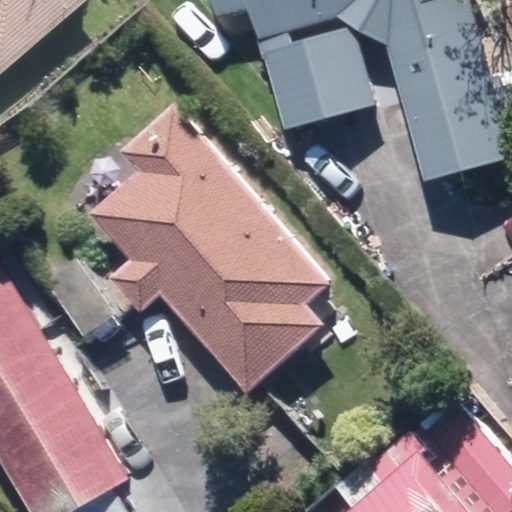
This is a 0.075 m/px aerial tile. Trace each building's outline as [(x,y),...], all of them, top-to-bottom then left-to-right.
[(0,0),(0,61),(72,0),(0,0)] [(255,27),(285,129),(371,103),(350,29),(290,44),(283,29),(341,16),(389,41),(424,180),(509,158),(476,0),(212,0),(222,37),(255,27)] [(205,120),(112,207),(265,369),(358,282),(205,120)] [(164,511),(6,226),(0,229),(0,418),(52,511),(164,511)] [(74,247),(39,270),(86,344),(122,321),(74,247)] [(511,511),(511,440),(478,405),(366,511),(511,511)]
